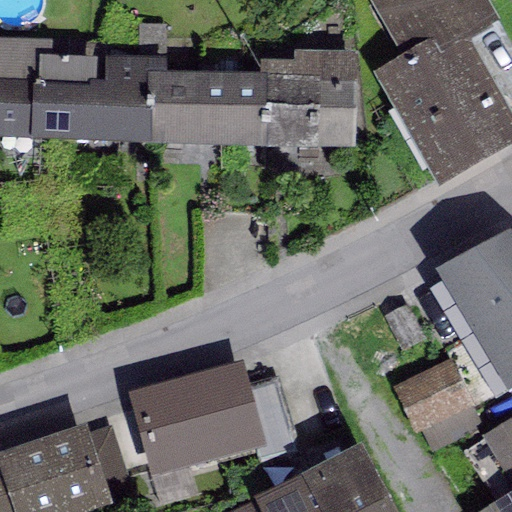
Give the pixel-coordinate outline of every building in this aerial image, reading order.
[(485,0),(368,0),(400,57),(431,39),(440,54),(467,39),(498,22),(485,0)] [(51,57),(52,41),(0,39),(0,137),(29,139),(31,83),(37,83),(38,56),(51,57)] [(511,143),(511,116),(467,39),(440,54),(431,39),(400,57),(372,73),(437,186),(511,143)] [(259,61),(259,75),(258,146),(352,148),(354,50),(293,49),(293,61),(259,61)] [(147,72),(165,73),(165,58),(102,55),(101,59),(51,57),(38,56),(37,83),(31,83),(29,139),(150,144),(152,108),(145,108),(147,72)] [(165,73),(147,72),(145,108),(152,108),(150,144),(258,146),(259,75),(165,73)] [(511,232),(509,229),(434,269),(507,392),(511,388),(511,232)] [(450,359),(392,387),(416,436),(421,433),(430,451),(483,426),(450,359)] [(242,361),(128,393),(151,476),(265,445),(242,361)] [(511,418),(481,437),(511,487),(511,418)] [(88,435),(84,424),(0,451),(0,511),(91,511),(111,506),(104,483),(125,476),(109,428),(88,435)] [(395,511),(359,443),(301,475),(319,511),(395,511)] [(319,511),(301,475),(252,498),(256,503),(234,511),(319,511)] [(511,511),(511,490),(476,511),(511,511)]
